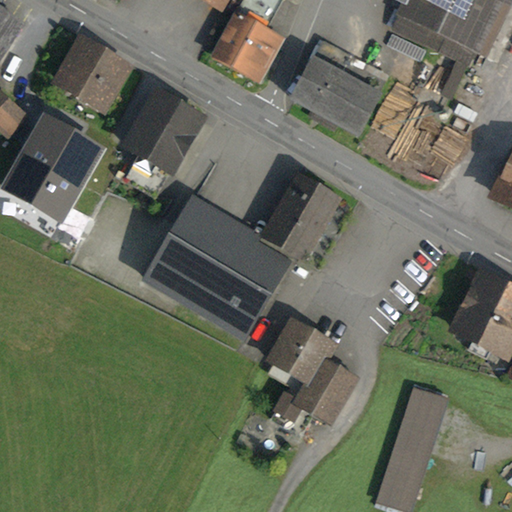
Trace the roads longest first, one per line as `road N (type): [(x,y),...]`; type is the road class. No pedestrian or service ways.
road 1 (secondary): [(511,263),(260,117)]
road 2 (track): [(349,307),(346,330),(362,361),(358,400),(276,511)]
road 3 (secondary): [(260,117),(60,0)]
road 4 (residential): [(307,0),(260,117)]
